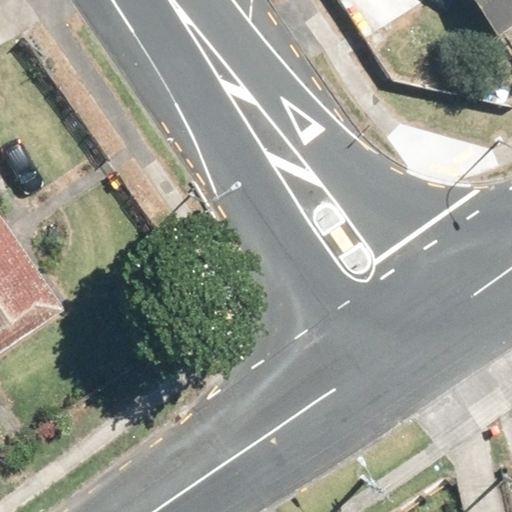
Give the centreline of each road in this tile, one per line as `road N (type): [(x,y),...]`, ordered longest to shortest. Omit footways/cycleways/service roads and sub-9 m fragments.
road 1 (secondary): [(169,0),(413,336)]
road 2 (residential): [(413,336),(156,511)]
